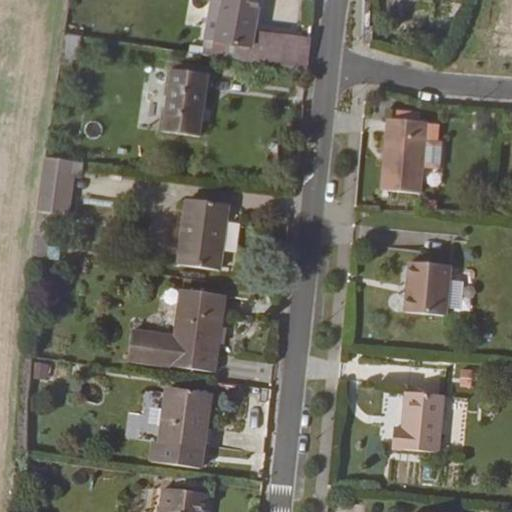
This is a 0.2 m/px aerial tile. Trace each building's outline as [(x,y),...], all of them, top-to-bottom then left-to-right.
[(251,0),(212,0),(207,47),(246,51),(248,35),(251,0)] [(285,39),(282,63),(306,66),(310,35),(285,33),(285,39)] [(64,35),(62,64),(78,65),(80,36),(64,35)] [(246,51),(245,60),(282,63),(285,39),(248,35),(246,51)] [(171,69),(164,131),(199,134),(206,74),(171,69)] [(386,112),(377,183),(416,188),(424,117),(386,112)] [(76,221),(83,167),(46,162),(39,217),(76,221)] [(184,201),(176,268),(216,273),(224,206),(184,201)] [(405,255),(399,305),(440,310),(446,260),(405,255)] [(177,298),(169,361),(212,367),(220,303),(177,298)] [(30,378),(53,380),(54,362),(31,360),(30,378)] [(391,422),(388,443),(435,448),(442,391),(405,387),(400,423),(391,422)] [(162,394),(155,449),(152,449),(150,469),(198,474),(204,426),(205,424),(208,399),(162,394)] [(444,398),(443,442),(464,442),(465,399),(444,398)] [(152,492),(149,511),(192,511),(194,498),(152,492)]
